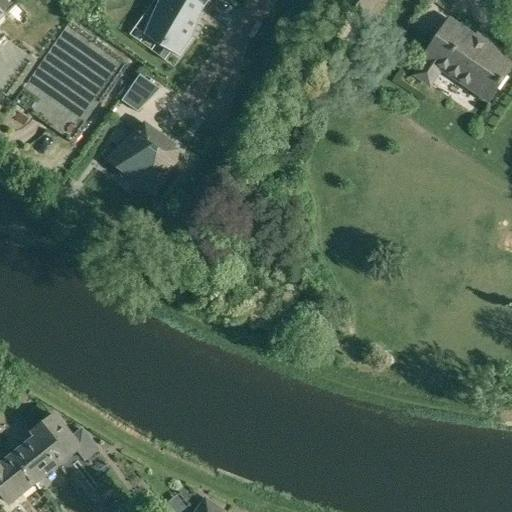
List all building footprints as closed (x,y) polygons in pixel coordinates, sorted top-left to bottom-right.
[(0,0),(0,41),(4,38),(0,32),(0,19),(4,16),(17,2),(14,0),(0,0)] [(160,48),(162,44),(166,47),(165,47),(179,57),(192,39),(188,36),(199,21),(196,19),(204,8),(198,3),(193,0),(159,0),(158,2),(144,36),(160,48)] [(343,0),(343,1),(366,17),(377,0),(343,0)] [(444,70),(488,100),(511,64),(511,59),(483,40),(481,42),(449,20),(424,56),(425,57),(411,76),(430,88),(444,70)] [(4,38),(0,41),(0,91),(4,95),(73,144),(130,65),(70,22),(41,63),(4,38)] [(124,100),(138,110),(136,112),(137,113),(160,90),(139,75),(121,101),(122,102),(124,100)] [(177,145),(159,133),(144,122),(142,124),(104,161),(105,161),(107,159),(121,169),(124,165),(140,176),(137,181),(155,194),(153,196),(154,197),(177,166),(176,165),(174,167),(164,160),(173,147),(175,145),(176,146),(177,145)] [(36,439),(56,465),(75,449),(84,461),(100,449),(82,427),(70,436),(54,416),(33,433),(37,438),(36,439)] [(12,458),(32,484),(56,465),(36,439),(12,458)] [(0,492),(8,503),(32,484),(12,458),(0,467),(0,492)] [(193,511),(223,511),(203,498),(193,511)]
